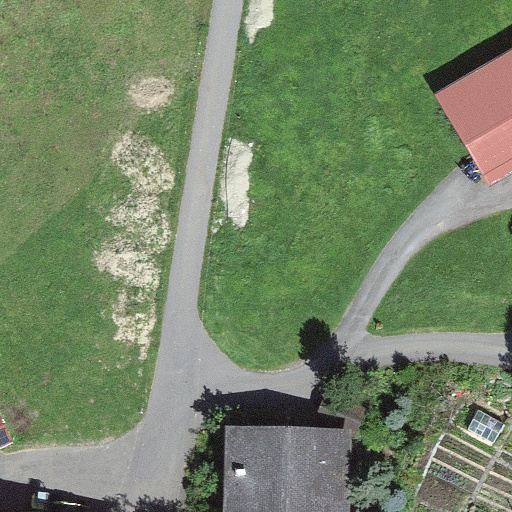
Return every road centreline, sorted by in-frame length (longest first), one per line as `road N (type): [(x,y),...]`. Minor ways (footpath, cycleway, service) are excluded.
road 1 (track): [(231,0),(154,464)]
road 2 (track): [(511,181),(427,219),(389,259),(323,371),(303,386),(278,390),(171,372)]
road 3 (track): [(0,500),(154,464)]
